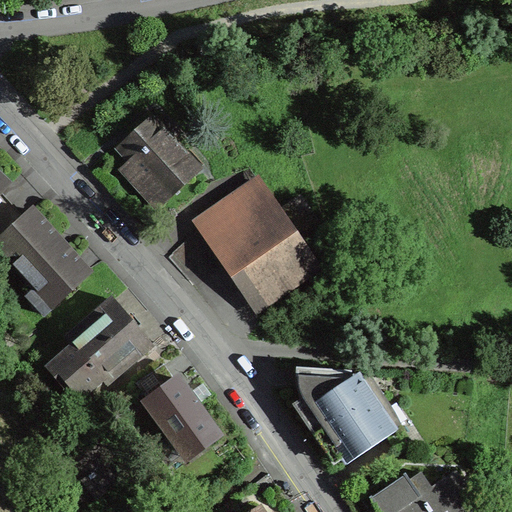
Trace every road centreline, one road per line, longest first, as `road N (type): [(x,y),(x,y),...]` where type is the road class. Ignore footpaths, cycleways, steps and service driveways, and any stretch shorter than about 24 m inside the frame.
road 1 (residential): [(328,511),(211,345),(0,117)]
road 2 (track): [(211,345),(511,368)]
road 3 (residential): [(0,24),(121,14),(179,0)]
